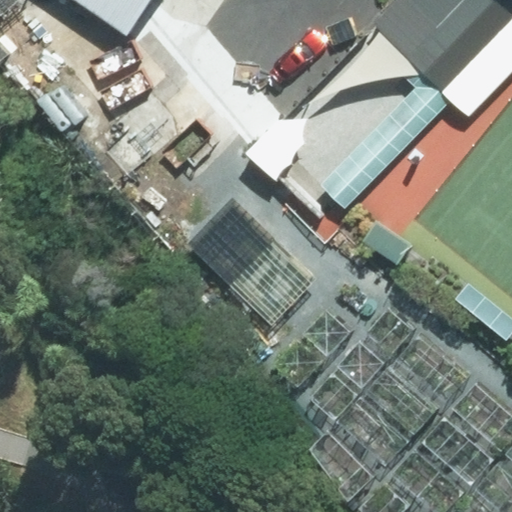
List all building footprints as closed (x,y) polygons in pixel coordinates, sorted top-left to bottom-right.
[(258,0),(166,0),(151,28),(221,67),(258,0)] [(511,0),(404,0),(433,27),(402,59),(436,92),(511,13),(511,0)] [(445,106),(365,31),(247,156),(327,231),(445,106)] [(178,136),(118,64),(48,122),(108,194),(178,136)] [(259,250),(212,207),(185,236),(231,280),(259,250)]
